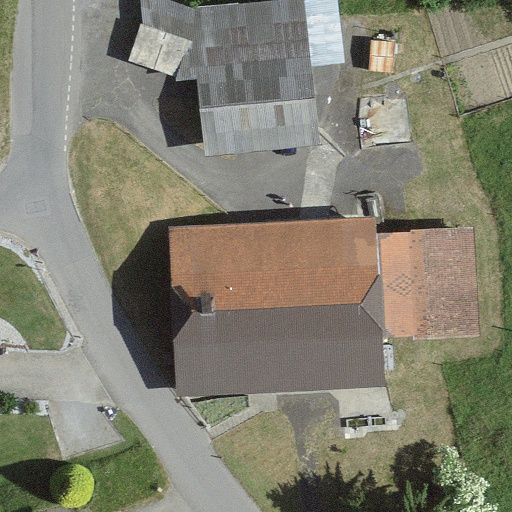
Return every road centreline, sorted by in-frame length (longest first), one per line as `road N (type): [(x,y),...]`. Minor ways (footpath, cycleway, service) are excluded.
road 1 (residential): [(34,195),(128,366),(229,511)]
road 2 (unclassified): [(44,0),(34,195)]
